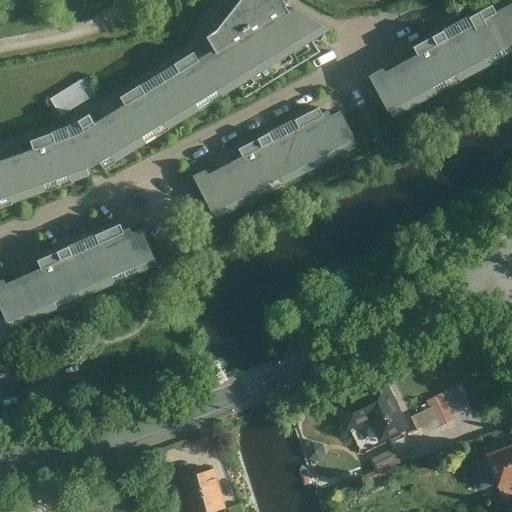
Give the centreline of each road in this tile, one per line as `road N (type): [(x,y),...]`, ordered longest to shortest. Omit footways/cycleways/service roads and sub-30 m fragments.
road 1 (residential): [(0,238),(113,192),(355,59),(398,20),(474,0)]
road 2 (residential): [(0,456),(162,422),(319,362),(491,264)]
